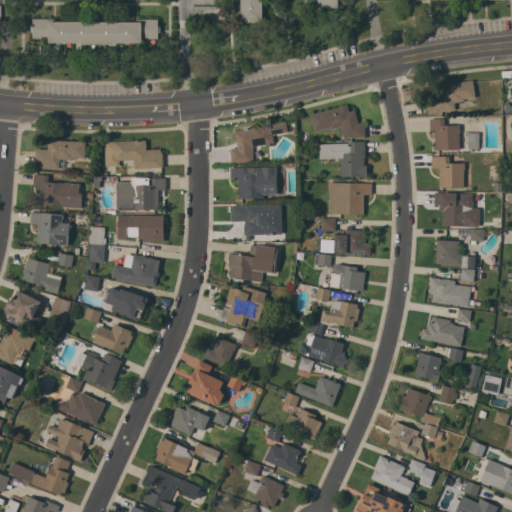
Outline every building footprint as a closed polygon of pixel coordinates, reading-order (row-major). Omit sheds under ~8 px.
[(262,0),(262,22),(241,22),(241,0),(262,0)] [(337,0),(337,8),(316,7),(316,0),(337,0)] [(224,6),(224,20),(190,20),(190,5),(224,6)] [(108,42),(108,44),(81,44),(81,43),(48,43),(48,39),(32,39),(32,32),(30,32),(30,25),(32,25),(32,19),(49,19),(49,22),(140,22),(140,19),(157,19),(157,25),(159,25),(159,33),(157,33),(157,39),(141,39),(141,42),(108,42)] [(475,97),(463,99),(463,101),(454,102),(455,110),(427,114),(425,95),(436,94),(435,85),(472,80),(475,97)] [(314,131),(309,115),(347,104),(348,111),(354,110),(358,123),(364,123),(365,137),(343,138),(340,127),(330,129),(330,127),(314,131)] [(434,150),(434,130),(429,130),(429,118),(444,118),(444,125),(459,125),(459,132),(459,149),(434,150)] [(285,121),(287,132),(272,135),(274,142),(252,146),(252,161),(230,162),(230,148),(236,148),(234,131),(285,121)] [(479,132),(479,149),(467,149),(467,136),(464,136),(464,132),(479,132)] [(85,141),(84,158),(73,158),(73,160),(59,159),(59,169),(34,168),(35,148),(47,149),(48,140),(85,141)] [(146,140),(146,149),(160,149),(160,152),(162,152),(162,167),(134,168),(134,160),(119,160),(119,166),(106,166),(105,142),(146,140)] [(340,159),(339,159),(339,158),(319,158),(319,144),(348,143),(348,141),(364,141),(365,153),(363,153),(363,165),(366,165),(367,176),(361,177),(360,176),(340,176),(340,159)] [(449,156),(449,163),(464,163),(464,170),(463,170),(463,187),(439,187),(438,168),(430,168),(430,156),(449,156)] [(277,194),(263,194),(263,198),(238,198),(238,179),(230,179),(229,167),(248,167),(248,174),(260,173),(260,167),(276,166),(277,194)] [(62,206),(39,204),(40,186),(32,185),(33,173),(48,175),(48,182),(64,183),(64,182),(79,184),(78,193),(82,193),(81,208),(62,206)] [(95,176),(102,177),(102,180),(100,180),(99,188),(94,187),(95,176)] [(135,181),(135,184),(147,184),(147,178),(165,177),(165,190),(158,190),(158,209),(134,209),(134,210),(117,210),(116,182),(135,181)] [(371,183),(371,195),(364,194),(363,214),(328,213),(328,182),(371,183)] [(493,182),(501,182),(501,191),(493,191),(493,182)] [(442,226),(442,210),(439,210),(439,205),(437,205),(437,206),(434,206),(434,192),(437,192),(437,193),(471,194),(471,201),(472,201),(472,208),(478,208),(478,210),(478,225),(477,225),(477,226),(442,226)] [(281,234),(257,235),(257,227),(254,227),(254,222),(244,222),(244,221),(232,221),(231,205),(281,205),(281,234)] [(67,245),(59,245),(59,244),(35,242),(37,224),(29,223),(30,212),(41,213),(41,212),(62,214),(62,215),(63,215),(63,218),(62,218),(62,222),(69,223),(67,245)] [(164,215),(163,241),(142,241),(142,239),(138,238),(138,236),(127,236),(127,238),(117,238),(117,215),(164,215)] [(335,219),(335,230),(321,230),(322,219),(335,219)] [(91,226),(104,227),(103,244),(90,243),(91,226)] [(363,233),(365,233),(364,243),(370,244),(370,254),(334,253),(334,252),(319,251),(320,239),(334,240),(335,234),(344,234),(344,231),(345,231),(346,229),(363,230),(363,233)] [(483,240),(470,240),(470,229),(483,229),(483,240)] [(435,264),(436,239),(459,241),(458,254),(461,254),(461,255),(475,256),(474,268),(461,267),(460,265),(435,264)] [(230,269),(229,269),(231,252),(249,254),(250,244),(257,245),(279,245),(275,272),(272,272),(272,273),(262,272),(260,285),(228,281),(230,269)] [(103,262),(88,261),(90,245),(105,246),(103,262)] [(59,253),(73,255),(71,267),(56,264),(59,253)] [(111,277),(113,264),(130,267),(133,254),(139,255),(140,255),(145,256),(144,257),(159,260),(157,271),(158,271),(155,286),(111,277)] [(330,266),(317,265),(317,264),(314,264),(315,254),(318,255),(318,254),(331,255),(330,266)] [(49,263),(47,273),(61,276),(60,279),(61,280),(57,293),(44,290),(45,286),(41,286),(42,285),(22,280),(27,257),(49,263)] [(338,287),(329,286),(331,272),(335,273),(335,271),(333,270),(334,266),(335,266),(336,263),(342,264),(342,265),(357,267),(357,271),(365,272),(362,291),(338,288),(338,287)] [(461,269),(474,270),(473,281),(460,279),(461,269)] [(85,283),(87,275),(99,278),(97,291),(83,289),(83,288),(80,287),(82,282),(85,283)] [(431,301),(432,294),(429,293),(429,290),(428,290),(430,277),(453,280),(453,281),(455,281),(454,284),(470,286),(468,306),(431,301)] [(215,318),(222,297),(226,298),(230,286),(242,290),(243,285),(265,292),(262,303),(263,304),(258,321),(245,317),(242,327),(215,318)] [(116,311),(115,315),(110,314),(111,310),(110,309),(112,304),(105,302),(106,301),(103,301),(107,289),(109,290),(110,287),(120,290),(120,289),(143,296),(147,298),(143,310),(142,310),(139,319),(116,311)] [(330,290),(328,301),(315,298),(317,287),(330,290)] [(40,318),(36,327),(29,324),(32,319),(30,318),(25,329),(0,317),(4,309),(6,304),(9,299),(12,300),(17,290),(40,301),(34,315),(40,318)] [(70,302),(65,319),(49,314),(54,297),(70,302)] [(357,304),(357,308),(359,308),(356,321),(354,320),(352,327),(339,324),(339,328),(319,322),(322,309),(329,310),(331,304),(332,304),(333,300),(339,301),(339,300),(357,304)] [(100,312),(97,322),(83,318),(86,307),(100,312)] [(470,310),(469,321),(456,319),(457,309),(470,310)] [(422,328),(426,328),(428,322),(429,323),(430,319),(432,320),(432,316),(450,319),(449,320),(450,320),(450,323),(453,323),(453,324),(464,327),(460,346),(420,338),(422,328)] [(308,331),(311,320),(324,324),(320,335),(308,331)] [(131,331),(130,334),(132,335),(127,347),(125,346),(122,353),(106,346),(106,347),(104,346),(103,347),(91,342),(99,325),(112,330),(112,329),(110,328),(113,323),(131,331)] [(35,338),(28,350),(22,347),(19,354),(16,352),(10,364),(0,358),(0,340),(8,325),(35,338)] [(47,335),(52,326),(57,328),(52,337),(47,335)] [(253,346),(241,343),(244,331),(257,335),(253,346)] [(344,343),(341,351),(345,352),(344,356),(346,357),(343,367),(335,365),(335,364),(321,360),(305,354),(310,335),(325,339),(326,338),(344,343)] [(207,347),(213,349),(217,338),(219,338),(219,337),(235,344),(235,345),(236,345),(234,350),(233,350),(227,366),(203,357),(207,347)] [(462,350),(460,361),(447,358),(450,347),(462,350)] [(121,360),(113,379),(115,380),(110,390),(105,388),(105,387),(96,383),(96,385),(82,378),(86,369),(81,367),(81,366),(74,363),(80,351),(86,354),(88,350),(96,354),(94,358),(100,360),(101,358),(102,359),(104,353),(121,360)] [(441,358),(438,370),(440,371),(437,381),(433,380),(433,379),(413,374),(419,352),(441,358)] [(297,368),(301,357),(313,361),(309,372),(297,368)] [(186,391),(190,383),(188,382),(198,359),(211,365),(208,374),(223,381),(219,389),(222,391),(221,392),(224,394),(219,404),(216,403),(216,405),(186,391)] [(481,366),(474,389),(464,386),(467,377),(465,377),(466,372),(468,373),(471,364),(481,366)] [(0,366),(21,376),(11,398),(6,396),(2,404),(0,403),(0,366)] [(496,395),(500,378),(484,374),(479,390),(496,395)] [(231,375),(243,381),(238,391),(226,385),(231,375)] [(294,392),(298,382),(315,388),(319,376),(340,384),(332,406),(294,392)] [(69,377),(82,382),(77,393),(65,388),(69,377)] [(442,385),(455,389),(454,392),(457,393),(455,400),(452,399),(451,404),(438,401),(442,385)] [(424,423),(420,421),(422,416),(404,410),(404,411),(399,409),(403,396),(405,397),(408,388),(431,396),(429,401),(428,401),(424,412),(440,418),(437,427),(424,423)] [(105,403),(95,425),(59,409),(63,399),(67,402),(71,392),(78,395),(79,392),(83,394),(84,392),(87,394),(87,395),(105,403)] [(299,397),(295,407),(282,402),(287,392),(299,397)] [(168,424),(176,406),(179,407),(185,409),(186,406),(210,417),(204,431),(194,427),(191,435),(168,424)] [(289,413),(296,417),(297,415),(297,414),(299,408),(316,415),(314,419),(321,422),(313,440),(283,426),(289,413)] [(229,416),(224,426),(212,421),(217,410),(229,416)] [(486,411),(484,418),(478,416),(479,410),(486,411)] [(508,415),(505,426),(492,421),(496,411),(508,415)] [(93,431),(88,444),(83,442),(81,446),(83,447),(82,449),(85,450),(80,461),(72,458),(73,457),(55,449),(54,450),(45,446),(48,438),(56,441),(59,436),(47,431),(50,424),(57,427),(61,417),(93,431)] [(418,431),(416,436),(422,438),(420,443),(425,457),(423,460),(413,456),(413,457),(411,456),(412,454),(402,450),(402,449),(387,443),(389,436),(387,436),(392,424),(395,425),(396,421),(418,431)] [(437,427),(433,437),(421,433),(424,423),(437,427)] [(270,426),(282,431),(278,442),(266,437),(270,426)] [(503,449),(511,451),(511,426),(509,426),(503,449)] [(157,453),(155,452),(161,440),(163,441),(164,438),(186,449),(187,448),(193,451),(198,442),(219,452),(214,463),(204,458),(194,453),(192,457),(198,460),(193,471),(187,468),(184,474),(154,459),(157,453)] [(473,441),(485,446),(481,457),(469,452),(473,441)] [(264,460),(271,444),(280,448),(282,443),(283,444),(284,443),(300,450),(299,451),(301,452),(295,463),(301,466),(297,475),(264,460)] [(404,466),(403,467),(404,467),(401,474),(400,474),(400,475),(407,478),(407,479),(414,482),(408,495),(370,478),(375,467),(374,467),(379,455),(404,466)] [(12,462),(33,471),(34,473),(45,477),(51,465),(52,465),(56,456),(69,462),(65,472),(69,473),(66,481),(68,482),(63,493),(61,492),(60,495),(44,488),(44,489),(7,473),(12,462)] [(502,465),(511,468),(511,493),(480,480),(488,459),(502,465)] [(425,464),(421,475),(408,470),(412,460),(425,464)] [(248,461),(260,465),(256,476),(244,471),(248,461)] [(195,499),(173,489),(167,503),(175,506),(172,511),(169,511),(142,501),(150,483),(143,480),(150,465),(200,487),(195,499)] [(3,492),(0,490),(0,473),(9,477),(3,492)] [(284,485),(281,492),(284,493),(280,500),(279,499),(273,510),(260,503),(261,501),(252,496),(254,493),(246,489),(251,479),(259,482),(260,481),(259,480),(261,476),(262,476),(263,475),(284,485)] [(479,486),(475,496),(459,490),(463,481),(466,482),(467,481),(479,486)] [(401,511),(364,511),(358,509),(364,494),(363,494),(368,483),(379,488),(377,493),(387,497),(388,496),(405,504),(401,511)] [(21,511),(26,502),(24,502),(27,496),(44,503),(45,500),(59,506),(56,511),(53,511),(49,510),(48,511),(21,511)] [(3,511),(9,498),(19,503),(15,511),(3,511)] [(474,511),(478,504),(477,503),(479,498),(498,507),(495,511),(474,511)]
